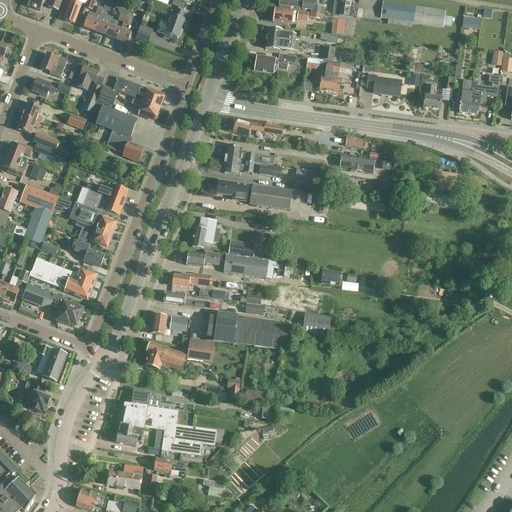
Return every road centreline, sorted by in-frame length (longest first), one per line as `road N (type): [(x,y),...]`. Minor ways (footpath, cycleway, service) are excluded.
road 1 (residential): [(88,350),(187,86)]
road 2 (tertiary): [(105,358),(208,100)]
road 3 (tertiary): [(417,133),(208,100)]
road 4 (tertiary): [(54,511),(70,415),(105,358)]
road 5 (residential): [(187,86),(36,31)]
